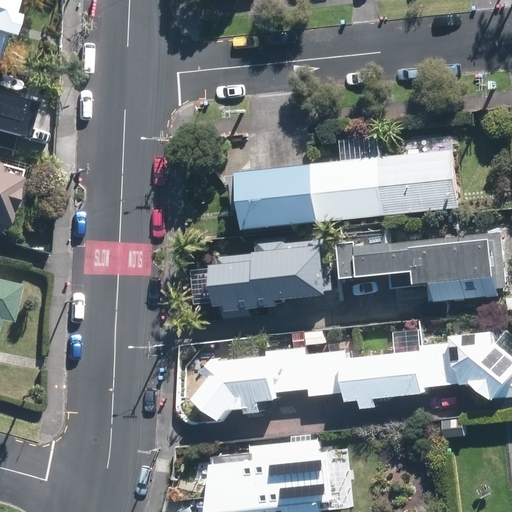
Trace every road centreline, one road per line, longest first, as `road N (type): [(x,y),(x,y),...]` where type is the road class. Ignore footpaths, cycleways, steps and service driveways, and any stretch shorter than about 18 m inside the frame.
road 1 (secondary): [(128,77),(99,496)]
road 2 (residential): [(128,77),(511,38)]
